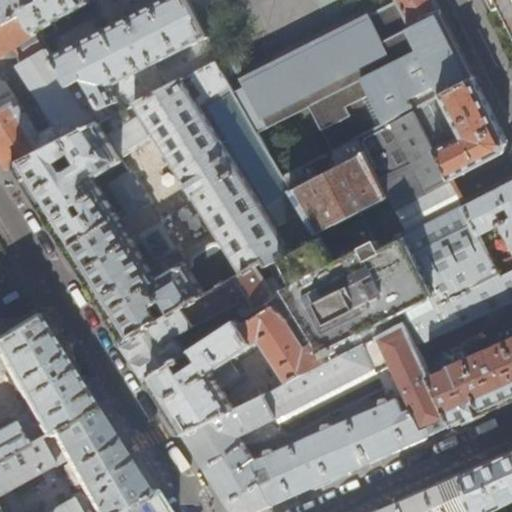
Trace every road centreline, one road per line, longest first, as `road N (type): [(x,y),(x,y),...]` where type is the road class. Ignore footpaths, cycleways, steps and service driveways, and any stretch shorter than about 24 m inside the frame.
road 1 (residential): [(197,511),(0,200)]
road 2 (residential): [(511,429),(328,511)]
